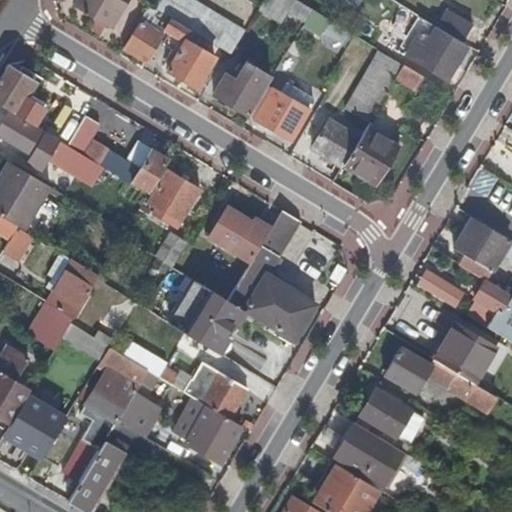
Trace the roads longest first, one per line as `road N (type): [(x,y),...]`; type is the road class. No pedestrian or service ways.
road 1 (residential): [(4,19),(369,233),(383,267)]
road 2 (residential): [(383,267),(237,511)]
road 3 (residential): [(511,53),(383,267)]
